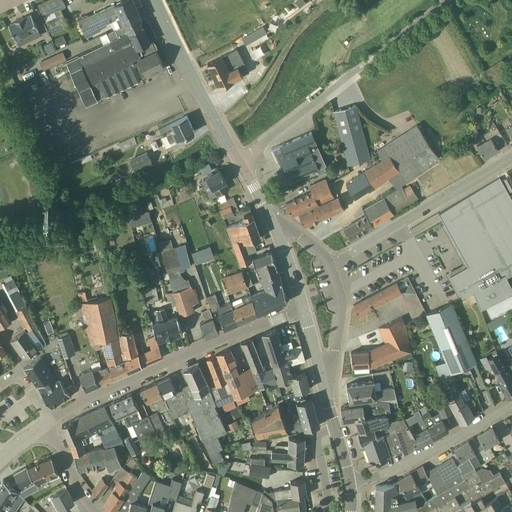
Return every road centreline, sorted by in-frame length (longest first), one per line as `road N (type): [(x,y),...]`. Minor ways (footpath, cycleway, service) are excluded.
road 1 (unclassified): [(47,423),(177,357),(305,310)]
road 2 (residential): [(328,266),(511,160)]
road 3 (tertiary): [(238,161),(153,0)]
road 4 (residential): [(348,479),(373,476),(511,402)]
road 5 (residential): [(238,161),(344,79)]
road 6 (unclassified): [(344,79),(445,0)]
road 7 (residential): [(325,384),(339,300),(328,266)]
